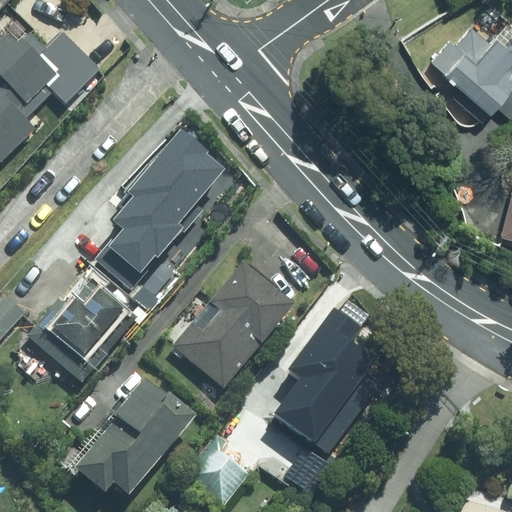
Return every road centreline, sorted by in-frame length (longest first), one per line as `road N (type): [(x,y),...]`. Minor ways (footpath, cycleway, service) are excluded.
road 1 (secondary): [(224,74),(384,249),(455,305),(511,334)]
road 2 (residential): [(224,74),(330,0)]
